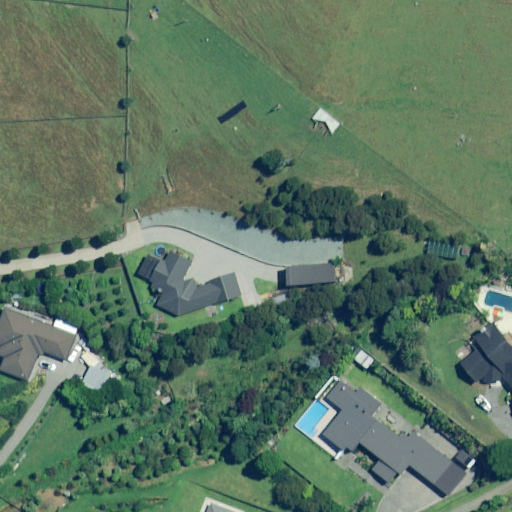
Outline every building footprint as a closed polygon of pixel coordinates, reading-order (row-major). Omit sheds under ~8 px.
[(242,296),(235,273),(211,281),(211,283),(198,287),(196,282),(185,277),(193,261),(173,252),(168,262),(151,254),(142,275),(153,281),(151,287),(165,293),(159,306),(181,316),(242,296)] [(336,264),(290,267),(291,286),(338,282),(336,264)] [(28,316),(7,309),(0,328),(0,344),(3,346),(0,353),(0,354),(7,357),(2,371),(31,381),(39,359),(48,354),(68,361),(77,335),(27,318),(28,316)] [(484,384),(500,387),(504,384),(509,391),(511,388),(511,344),(495,324),(475,341),(481,348),(463,364),(480,384),(482,383),(484,384)] [(101,362),(90,350),(82,357),(93,370),(101,362)] [(374,361),(361,351),(355,359),(367,370),(374,361)] [(373,470),(391,484),(399,473),(404,477),(412,466),(436,485),(454,463),(414,433),(409,439),(402,434),(400,436),(376,416),(384,405),(363,389),(359,393),(343,381),(330,399),(345,411),(326,435),(346,450),(356,451),(362,443),(382,459),(373,470)]
